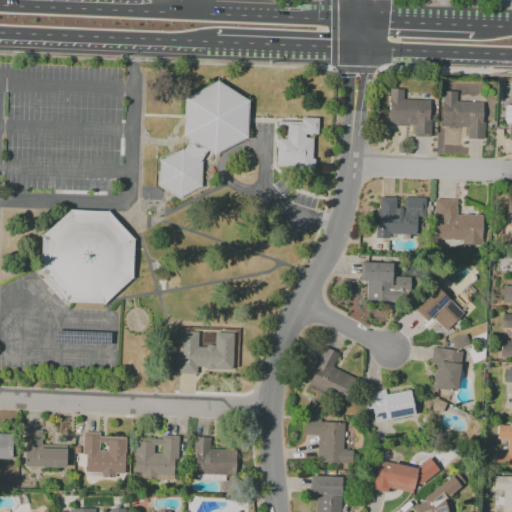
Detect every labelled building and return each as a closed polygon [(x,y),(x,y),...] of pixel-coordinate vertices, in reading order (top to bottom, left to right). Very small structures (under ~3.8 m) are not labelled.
[(245,139),(247,100),(216,82),(183,96),(181,135),(188,139),(183,148),(158,159),(157,185),(179,198),(200,188),(201,164),(199,161),(206,150),(212,154),(245,139)] [(390,90),(404,90),(404,98),(431,99),(429,139),(412,138),(413,126),(388,125),(390,90)] [(444,92),(457,92),(456,101),(483,102),(482,139),(467,139),(467,126),(443,126),(444,92)] [(312,170),(312,136),(316,136),(316,118),(300,118),(300,122),(285,122),(285,139),(275,139),(275,170),(312,170)] [(404,199),(422,199),(422,215),(415,215),(414,235),(376,233),(377,209),(404,210),(404,199)] [(439,200),(457,200),(456,215),(482,216),(481,240),(478,240),(478,245),(461,244),(461,239),(438,238),(439,200)] [(134,238),(110,215),(70,215),(45,239),(45,275),(70,304),(105,306),(133,278),(134,238)] [(360,263),(392,264),(390,290),(397,290),(397,302),(366,300),(367,282),(359,282),(360,263)] [(511,302),(501,302),(502,286),(511,286),(511,302)] [(436,287),(463,311),(446,330),(433,318),(429,322),(415,309),(436,287)] [(504,309),(511,309),(511,357),(501,357),(501,341),(511,341),(511,328),(503,328),(504,309)] [(54,331),(53,343),(107,346),(108,333),(54,331)] [(231,370),(232,333),(214,333),(213,346),(197,346),(197,332),(178,331),(177,373),(196,374),(196,369),(231,370)] [(450,339),(465,333),(469,346),(454,351),(450,339)] [(325,347),(338,354),(331,366),(352,378),(336,407),(302,389),(325,347)] [(433,348),(461,353),(459,366),(454,393),(433,389),(438,363),(431,362),(433,348)] [(511,369),(504,369),(503,383),(511,383),(511,402),(511,411),(511,369)] [(370,397),(408,390),(413,417),(375,424),(370,397)] [(304,418),(320,420),(320,422),(343,424),(342,450),(352,451),(351,465),(316,463),(318,435),(303,434),(304,418)] [(498,423),(511,423),(511,466),(496,466),(497,452),(505,452),(506,440),(497,439),(498,423)] [(32,466),(26,466),(28,430),(42,431),(42,449),(65,450),(64,468),(32,466)] [(83,432),(99,433),(99,436),(125,438),(123,479),(101,478),(102,475),(81,474),(83,432)] [(0,434),(11,434),(10,459),(0,458),(0,434)] [(136,437),(161,439),(161,435),(179,436),(176,481),(133,478),(136,437)] [(195,437),(212,438),(211,448),(235,450),(233,482),(192,479),(195,437)] [(415,469),(428,459),(437,470),(419,485),(417,482),(411,487),(410,492),(386,487),(385,492),(371,489),(377,461),(415,469)] [(455,472),(465,483),(444,501),(447,511),(414,511),(413,506),(426,503),(423,500),(455,472)] [(309,476),(342,478),(339,511),(315,511),(316,494),(308,494),(309,476)] [(495,477),(511,477),(511,511),(503,511),(504,490),(495,490),(495,477)]
